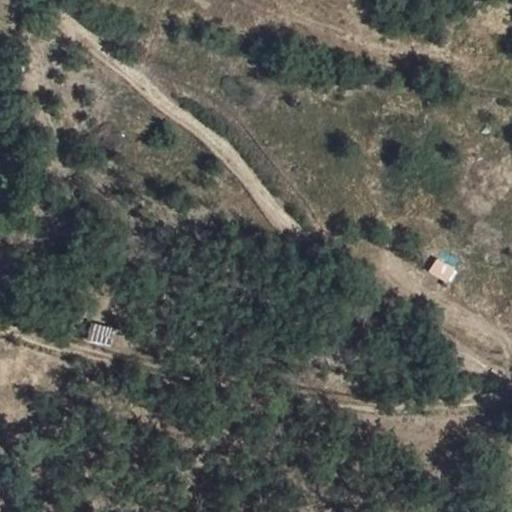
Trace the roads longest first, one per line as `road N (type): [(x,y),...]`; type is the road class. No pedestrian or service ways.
road 1 (track): [(511,380),(399,317),(300,235),(225,142),(40,0)]
road 2 (track): [(0,331),(232,393),(390,412),(511,391)]
